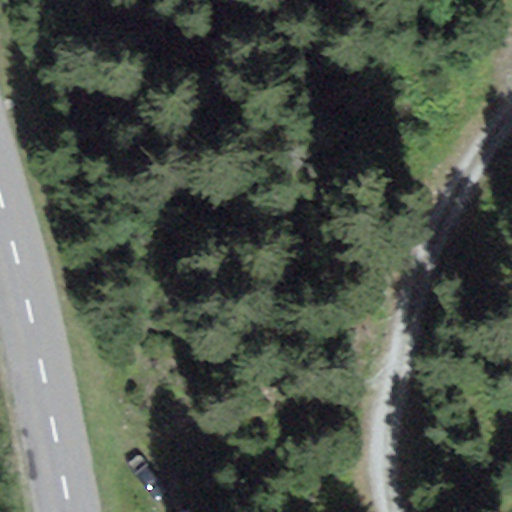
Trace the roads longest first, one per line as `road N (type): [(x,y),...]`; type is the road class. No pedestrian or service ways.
road 1 (track): [(393,511),(385,451),(440,212),(511,101)]
road 2 (tertiary): [(68,511),(0,200)]
